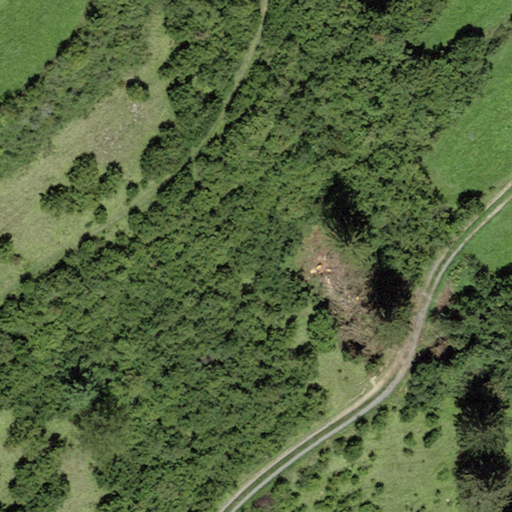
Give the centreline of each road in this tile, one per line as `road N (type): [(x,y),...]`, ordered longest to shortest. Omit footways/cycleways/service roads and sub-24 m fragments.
road 1 (track): [(224,511),(303,435),(391,376),(426,277),(511,184)]
road 2 (track): [(0,307),(92,248),(225,108),(249,0)]
